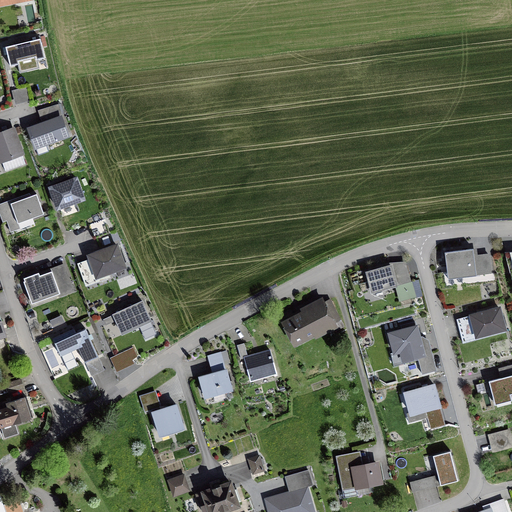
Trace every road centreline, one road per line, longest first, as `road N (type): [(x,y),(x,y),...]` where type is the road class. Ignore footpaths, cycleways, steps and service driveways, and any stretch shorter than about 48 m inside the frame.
road 1 (residential): [(417,236),(254,306),(73,422)]
road 2 (residential): [(433,511),(466,498),(476,471),(417,236)]
road 3 (residential): [(73,422),(34,363),(0,252)]
